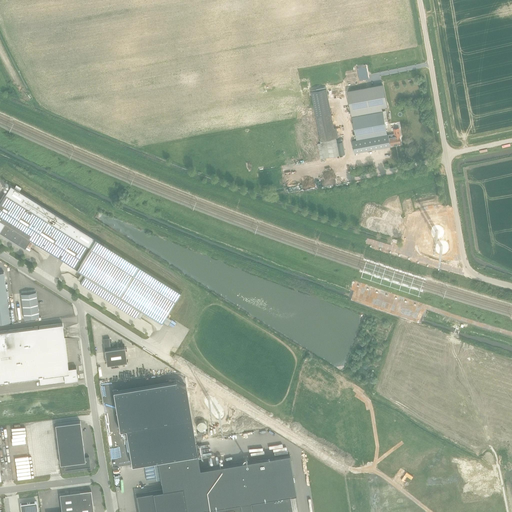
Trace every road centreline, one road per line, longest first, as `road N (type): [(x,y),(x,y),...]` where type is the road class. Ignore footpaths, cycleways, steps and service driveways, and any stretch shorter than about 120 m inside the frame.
road 1 (unclassified): [(79,304),(346,470),(369,467)]
road 2 (unclassified): [(79,304),(104,476)]
road 3 (unclassified): [(278,193),(446,154)]
road 4 (unclassified): [(511,287),(467,266),(446,154)]
road 5 (unclassified): [(446,154),(419,0)]
